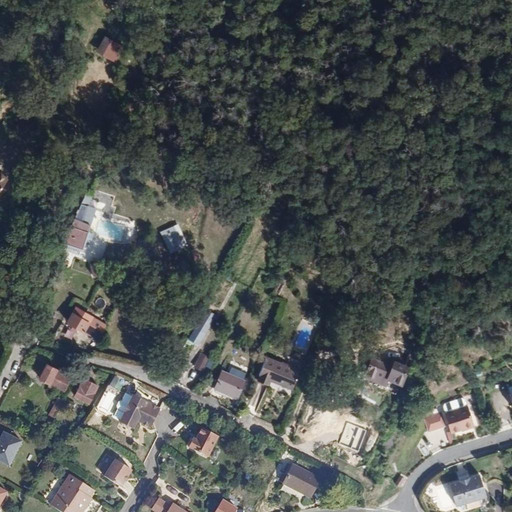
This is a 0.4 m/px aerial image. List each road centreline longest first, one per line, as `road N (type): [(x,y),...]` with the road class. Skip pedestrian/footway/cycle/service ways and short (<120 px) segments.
road 1 (track): [(28,340),(59,231),(198,0)]
road 2 (residential): [(0,387),(28,340),(114,364),(267,433)]
road 3 (residential): [(400,511),(413,484),(443,456),(511,435)]
